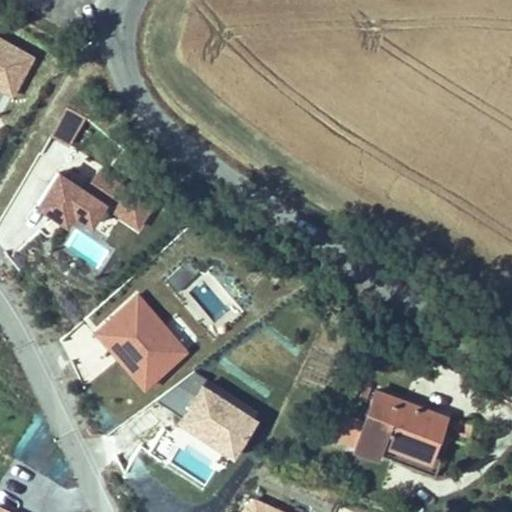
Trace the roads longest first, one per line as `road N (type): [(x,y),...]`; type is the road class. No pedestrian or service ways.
road 1 (tertiary): [(511,375),(145,119),(118,65),(127,0)]
road 2 (residential): [(114,511),(50,373),(0,295)]
